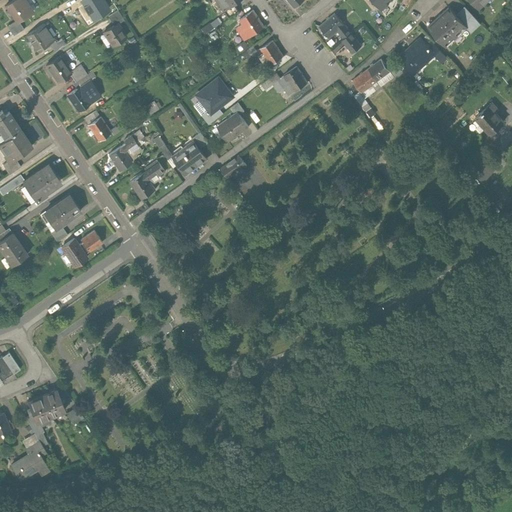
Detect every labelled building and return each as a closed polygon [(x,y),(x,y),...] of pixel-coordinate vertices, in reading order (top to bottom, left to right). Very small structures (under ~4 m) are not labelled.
[(17,24),(19,23),(35,12),(31,6),(35,3),(32,0),(18,0),(6,9),(8,11),(7,12),(9,16),(10,15),(15,21),(17,24)] [(108,8),(103,0),(81,0),(84,4),(82,5),(87,13),(89,12),(93,18),(108,8)] [(216,0),(224,12),(242,0),(216,0)] [(373,0),(384,12),(391,6),(389,4),(394,0),(373,0)] [(471,0),(480,10),(492,0),(471,0)] [(465,4),(456,13),(468,26),(474,32),(484,23),(465,4)] [(429,25),(448,45),(468,26),(456,13),(449,6),(429,25)] [(264,27),(252,10),(240,18),(244,24),(237,28),(245,39),(264,27)] [(114,24),(118,22),(123,18),(117,11),(109,17),(114,24)] [(344,39),(352,32),(335,13),(320,26),(330,38),(338,32),(344,39)] [(221,24),(217,19),(202,30),(206,35),(221,24)] [(15,21),(8,27),(14,36),(24,30),(19,23),(17,24),(15,21)] [(106,31),(116,44),(128,35),(118,22),(114,24),(106,31)] [(49,44),(55,40),(43,24),(27,35),(26,36),(30,40),(28,42),(30,46),(32,44),(38,52),(49,44)] [(14,36),(18,41),(26,36),(27,35),(24,30),(14,36)] [(344,39),(341,41),(351,53),(362,45),(352,32),(344,39)] [(437,52),(422,36),(399,57),(415,73),(437,52)] [(55,40),(49,44),(55,51),(65,44),(61,39),(56,42),(55,40)] [(273,40),(261,48),(272,63),(284,55),(273,40)] [(246,60),(259,50),(255,45),(242,54),(246,60)] [(61,57),(46,68),(48,71),(45,72),(51,80),(54,78),(58,83),(71,74),(72,73),(71,72),(61,57)] [(381,58),(367,69),(380,86),(394,75),(386,64),(381,58)] [(392,59),(386,64),(394,75),(399,81),(405,76),(392,59)] [(71,74),(77,81),(87,74),(81,65),(71,72),(72,73),(71,74)] [(284,89),(289,96),(306,85),(295,69),(284,77),(278,81),(284,89)] [(367,69),(353,80),(361,91),(366,97),(380,86),(367,69)] [(92,70),(87,74),(77,81),(75,83),(78,88),(81,86),(96,75),(92,70)] [(278,81),(284,77),(281,72),(264,84),(267,89),(273,85),(278,81)] [(219,107),(233,96),(218,77),(197,94),(209,109),(211,112),(219,107)] [(278,81),(273,85),(279,92),(284,89),(278,81)] [(92,101),(81,86),(78,88),(68,95),(70,99),(68,100),(72,106),(74,105),(79,111),(92,101)] [(366,97),(361,91),(354,96),(368,114),(375,109),(366,97)] [(154,100),(146,107),(151,114),(160,108),(154,100)] [(239,111),(240,114),(246,110),(239,100),(234,104),(239,111)] [(476,117),(492,135),(505,123),(499,116),(502,113),(492,103),(476,117)] [(223,113),(219,107),(211,112),(209,109),(202,114),(209,124),(223,113)] [(0,131),(0,140),(2,143),(24,128),(11,110),(8,113),(5,109),(0,112),(0,130),(0,131)] [(89,124),(100,116),(96,110),(85,118),(89,124)] [(229,143),(250,128),(240,114),(239,111),(217,126),(229,143)] [(89,124),(88,125),(91,129),(89,131),(92,136),(95,134),(99,139),(111,130),(100,116),(89,124)] [(16,157),(35,144),(24,128),(2,143),(9,153),(6,156),(10,161),(16,157)] [(140,129),(134,133),(139,141),(145,137),(140,129)] [(126,143),(121,146),(125,151),(130,147),(132,149),(141,143),(139,141),(134,133),(124,140),(126,143)] [(148,138),(152,144),(157,141),(155,138),(151,133),(145,137),(139,141),(141,143),(148,138)] [(202,134),(195,139),(201,148),(208,143),(202,134)] [(157,141),(160,146),(165,143),(159,135),(155,138),(157,141)] [(195,139),(172,154),(177,162),(184,172),(207,157),(201,148),(195,139)] [(165,143),(160,146),(167,157),(172,154),(165,143)] [(115,164),(120,171),(132,162),(125,151),(121,146),(109,155),(111,159),(109,160),(113,166),(115,164)] [(177,162),(172,154),(167,157),(173,165),(177,162)] [(241,156),(223,169),(229,178),(248,165),(241,156)] [(480,156),(473,164),(478,168),(485,160),(480,156)] [(16,157),(10,161),(4,165),(10,174),(22,166),(16,157)] [(469,161),(465,166),(474,173),(478,168),(473,164),(469,161)] [(160,162),(130,182),(134,188),(132,189),(136,195),(138,193),(142,199),(157,189),(150,179),(159,173),(160,175),(166,171),(160,162)] [(24,182),(23,183),(36,201),(47,193),(46,191),(61,180),(49,164),(24,182)] [(0,190),(0,192),(3,197),(23,183),(24,182),(20,177),(0,190)] [(58,204),(69,220),(82,211),(70,196),(58,204)] [(69,220),(58,204),(41,216),(52,232),(61,225),(69,220)] [(61,225),(52,232),(59,242),(68,235),(61,225)] [(0,235),(3,240),(12,233),(8,228),(4,231),(0,233),(0,235)] [(74,238),(60,247),(74,267),(88,257),(86,254),(101,243),(94,232),(82,240),(83,242),(79,245),(74,238)] [(3,240),(0,241),(0,251),(10,265),(27,253),(12,233),(3,240)] [(9,352),(3,356),(2,356),(0,357),(0,376),(2,379),(8,375),(8,376),(13,372),(14,373),(20,368),(9,352)] [(55,387),(41,394),(53,416),(67,408),(55,387)] [(41,394),(27,402),(30,407),(27,409),(29,413),(32,412),(37,422),(41,420),(43,424),(49,420),(48,418),(53,416),(41,394)] [(75,406),(65,411),(72,422),(82,416),(75,406)] [(3,410),(0,411),(0,431),(11,427),(3,410)] [(32,412),(29,413),(26,415),(35,431),(37,433),(43,430),(45,429),(43,424),(41,420),(37,422),(32,412)] [(43,430),(37,433),(42,442),(48,439),(43,430)] [(35,439),(43,453),(47,450),(42,442),(35,431),(23,438),(26,444),(35,439)] [(26,451),(8,462),(18,480),(36,469),(40,475),(50,469),(41,454),(43,453),(35,439),(26,444),(23,446),(26,451)]
